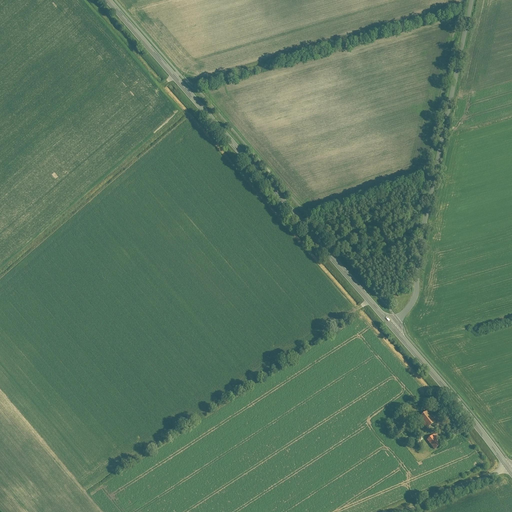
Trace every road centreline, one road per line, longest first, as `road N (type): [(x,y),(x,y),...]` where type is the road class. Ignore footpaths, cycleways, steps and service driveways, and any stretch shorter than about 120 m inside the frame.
road 1 (tertiary): [(105,0),(391,326)]
road 2 (unclassified): [(391,326),(419,290),(422,226),(474,0)]
road 3 (tertiary): [(391,326),(507,467)]
